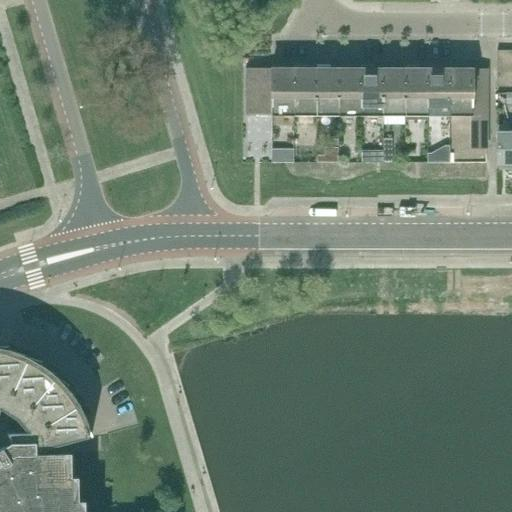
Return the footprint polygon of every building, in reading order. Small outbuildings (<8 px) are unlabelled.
[(511,51),(497,52),(497,65),(511,64),(511,51)] [(497,88),(511,87),(511,64),(497,65),(497,88)] [(285,74),(285,69),(246,69),(246,116),(294,116),(294,69),(293,69),(293,74),(285,74)] [(308,74),(308,69),(294,69),(294,116),(316,116),(316,69),(315,69),(315,74),(308,74)] [(330,74),(330,69),(316,69),(316,116),(339,116),(339,69),(337,69),(337,74),(330,74)] [(352,74),(352,70),(339,69),(339,116),(361,116),(360,70),(359,70),(359,74),(352,74)] [(374,74),(374,70),(360,70),(361,116),(383,116),(383,70),(381,70),(381,74),(374,74)] [(396,74),(396,70),(383,70),(383,116),(406,116),(406,70),(404,70),(404,74),(396,74)] [(419,74),(419,70),(406,70),(406,116),(427,116),(427,70),(426,70),(426,74),(419,74)] [(441,74),(441,70),(427,70),(427,116),(450,116),(450,70),(448,70),(448,74),(441,74)] [(487,102),(487,70),(470,70),(470,74),(463,74),(463,70),(450,70),(450,116),(471,116),(471,150),(487,150),(487,102)] [(497,167),(511,166),(511,133),(497,133),(497,167)] [(0,511),(78,511),(78,501),(71,501),(71,477),(64,477),(64,473),(64,453),(56,453),(56,448),(88,437),(87,436),(90,435),(90,436),(92,436),(84,417),(82,414),(81,414),(81,415),(76,418),(70,408),(76,405),(75,404),(74,404),(72,401),(67,396),(64,391),(61,393),(59,391),(55,388),(50,383),(54,379),(53,378),(52,378),(49,376),(38,368),(37,371),(34,370),(23,365),(26,359),(24,359),(8,354),(7,357),(5,357),(4,357),(0,356),(0,511)]
